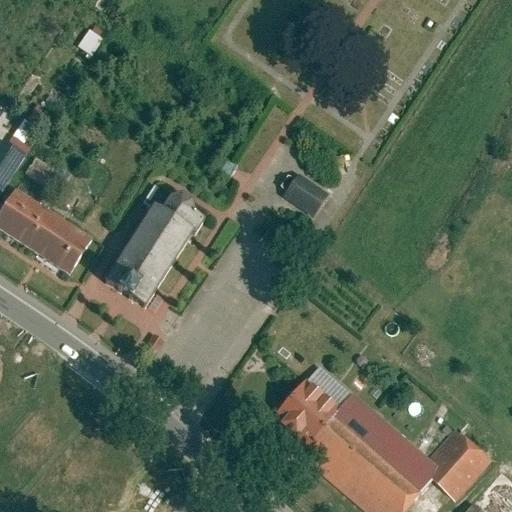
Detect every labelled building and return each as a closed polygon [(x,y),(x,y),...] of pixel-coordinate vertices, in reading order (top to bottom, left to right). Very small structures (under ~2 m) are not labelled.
[(27,158),(7,145),(0,154),(0,171),(12,180),(27,158)] [(322,198),(294,178),(281,198),(308,217),(322,198)] [(16,191),(0,214),(0,233),(68,279),(92,243),(16,191)] [(102,285),(139,309),(188,231),(150,208),(102,285)] [(154,356),(165,343),(155,335),(144,349),(154,356)] [(269,419),(303,449),(337,411),(303,381),(269,419)] [(457,431),(430,462),(352,394),(337,411),(303,449),(299,453),(366,511),(400,511),(429,480),(456,503),(492,462),(457,431)]
